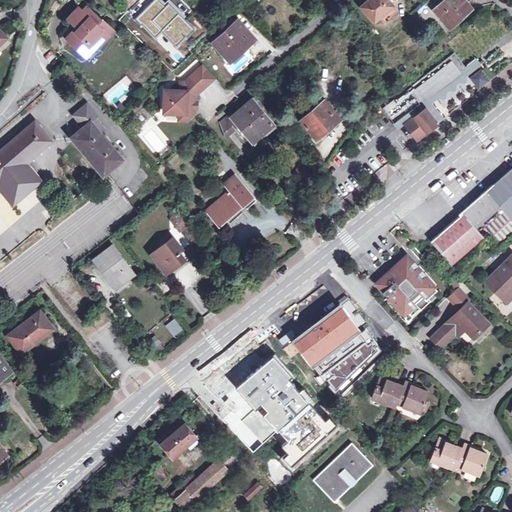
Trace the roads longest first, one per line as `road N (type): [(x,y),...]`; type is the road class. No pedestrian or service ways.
road 1 (primary): [(176,375),(511,104)]
road 2 (unknown): [(22,65),(89,92),(136,149),(137,164),(8,282)]
road 3 (primary): [(176,375),(133,398),(0,510)]
road 4 (primary): [(32,511),(176,375)]
road 5 (residential): [(511,381),(471,413),(413,349)]
road 6 (residential): [(340,0),(238,89)]
